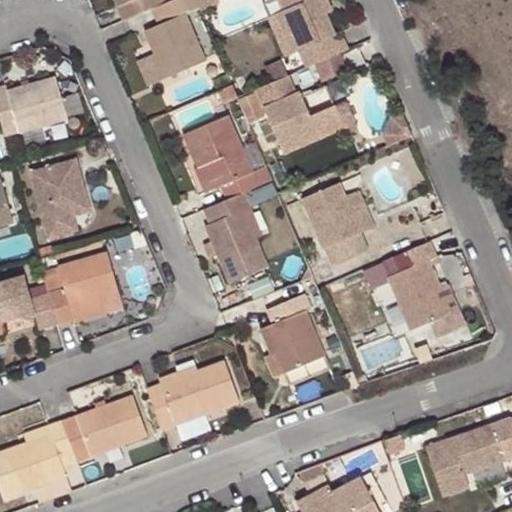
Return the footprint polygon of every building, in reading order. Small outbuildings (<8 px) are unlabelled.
[(114,0),(124,22),(137,16),(149,11),(165,5),(163,0),(114,0)] [(186,15),(200,10),(196,2),(195,0),(175,0),(165,5),(149,11),(157,27),(144,33),(154,55),(164,80),(206,62),(186,15)] [(305,71),(348,53),(341,39),(336,41),(326,19),(327,18),(318,0),(276,0),(277,1),(282,14),(274,18),(282,40),(290,36),(298,55),(305,71)] [(318,0),(327,18),(333,15),(326,0),(318,0)] [(284,60),(298,55),(290,36),(282,40),(274,18),(282,14),(277,1),(261,8),(284,60)] [(149,11),(137,16),(144,33),(157,27),(149,11)] [(148,86),(164,80),(154,55),(138,63),(148,86)] [(213,83),(217,93),(232,87),(228,77),(213,83)] [(68,119),(56,78),(6,91),(18,134),(68,119)] [(254,91),(280,157),(343,131),(353,126),(344,107),(334,110),(333,109),(308,119),(299,95),(294,97),(287,78),(254,91)] [(5,88),(0,89),(0,122),(4,138),(18,134),(6,91),(5,88)] [(257,188),(227,117),(183,137),(197,169),(205,166),(214,190),(221,187),(227,200),(243,194),(257,188)] [(64,213),(88,206),(74,161),(29,174),(49,240),(71,234),(64,213)] [(193,170),(203,194),(214,190),(205,166),(197,169),(193,170)] [(1,180),(0,180),(0,227),(13,224),(1,180)] [(329,265),(365,250),(360,236),(353,219),(339,186),(302,201),(329,265)] [(243,194),(227,200),(203,210),(210,225),(205,228),(229,283),(268,267),(257,240),(244,210),(249,208),(243,194)] [(90,213),(88,206),(64,213),(71,234),(77,233),(73,219),(90,213)] [(244,210),(257,240),(261,237),(249,208),(244,210)] [(353,219),(360,236),(367,233),(360,216),(353,219)] [(448,312),(437,287),(426,263),(434,260),(427,242),(380,261),(387,276),(385,276),(408,329),(448,312)] [(37,251),(39,258),(52,255),(50,247),(37,251)] [(43,273),(49,294),(57,324),(73,320),(74,324),(111,314),(105,295),(119,291),(107,254),(43,273)] [(49,294),(30,299),(24,277),(0,283),(0,322),(32,314),(37,331),(57,324),(49,294)] [(387,283),(375,288),(384,307),(396,301),(387,283)] [(446,284),(437,287),(448,312),(456,308),(446,284)] [(124,310),(119,291),(105,295),(111,314),(124,310)] [(284,373),(325,356),(305,313),(309,311),(303,296),(266,311),(272,326),(260,331),(270,355),(275,353),(284,373)] [(264,357),(273,378),(284,373),(275,353),(270,355),(264,357)] [(161,385),(147,390),(161,432),(176,426),(205,415),(239,403),(224,362),(197,372),(194,366),(194,365),(193,365),(192,365),(192,364),(191,363),(191,364),(190,364),(189,363),(188,363),(187,363),(187,364),(186,364),(185,364),(184,364),(184,365),(183,365),(183,366),(182,366),(182,367),(182,372),(159,381),(161,385)] [(131,396),(62,423),(76,463),(147,438),(131,396)] [(211,431),(205,415),(176,426),(181,442),(211,431)] [(471,467),(471,471),(511,457),(511,423),(510,416),(425,445),(443,496),(468,487),(464,474),(463,470),(471,467)] [(76,463),(62,423),(48,428),(50,434),(25,443),(0,452),(0,483),(6,498),(64,477),(61,468),(76,463)] [(50,434),(48,428),(23,437),(25,443),(50,434)] [(302,511),(380,511),(362,477),(333,492),(330,486),(298,502),(302,511)]
